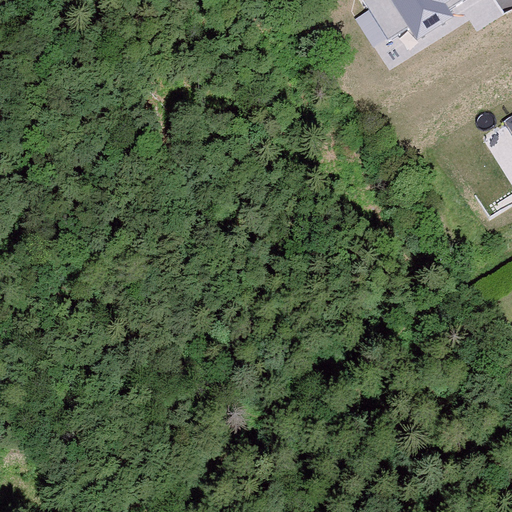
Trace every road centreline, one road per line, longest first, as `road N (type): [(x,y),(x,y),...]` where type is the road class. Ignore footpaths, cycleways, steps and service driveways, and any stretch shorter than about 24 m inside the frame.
road 1 (track): [(221,468),(192,363),(0,248)]
road 2 (track): [(221,468),(124,505),(87,508),(0,483)]
